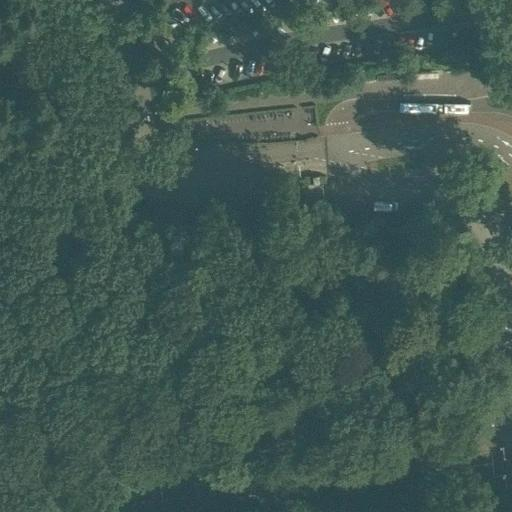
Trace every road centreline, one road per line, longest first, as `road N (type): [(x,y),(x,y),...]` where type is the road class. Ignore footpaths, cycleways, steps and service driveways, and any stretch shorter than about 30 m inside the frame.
road 1 (residential): [(511,157),(476,140),(339,148),(354,183),(455,192),(491,226),(504,273),(511,421)]
road 2 (secondary): [(51,511),(217,478),(511,447)]
